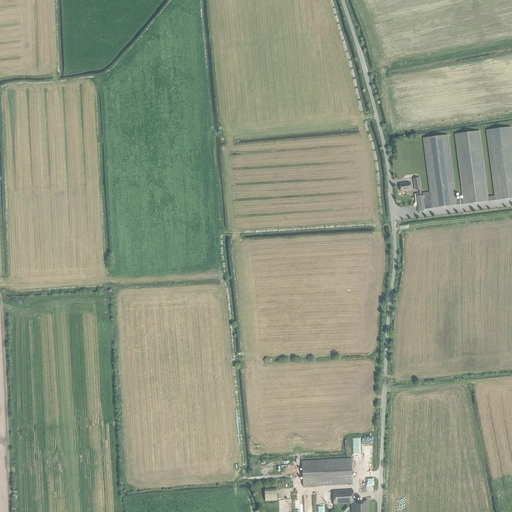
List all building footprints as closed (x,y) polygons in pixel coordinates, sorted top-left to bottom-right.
[(417,196),(418,202),(419,210),(511,198),(511,136),(511,127),(486,130),(494,196),(487,197),(479,131),(455,134),(463,200),(456,201),(448,135),(423,138),(431,204),(428,204),(424,205),(424,204),(423,196),(417,196)] [(421,189),(419,178),(413,179),(415,190),(421,189)] [(399,184),(400,192),(411,190),(410,183),(399,184)] [(301,461),(303,487),(352,484),(351,458),(301,461)] [(262,491),(263,501),(276,501),(276,490),(262,491)] [(368,511),(368,500),(353,501),(353,490),(333,491),(333,505),(351,504),(351,511),(368,511)]
